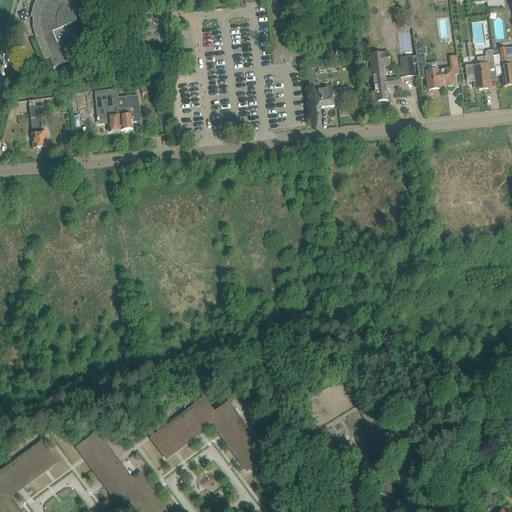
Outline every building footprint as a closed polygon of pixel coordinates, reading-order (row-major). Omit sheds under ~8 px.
[(36,0),(34,6),(31,17),(33,18),(33,28),(36,39),(40,49),(45,60),(50,58),(54,68),(73,60),(63,37),(75,32),(77,24),(78,24),(79,24),(79,23),(79,22),(78,21),(78,20),(79,12),(71,3),(74,0),(36,0)] [(422,47),(415,48),(416,56),(417,64),(419,80),(427,79),(428,90),(439,89),(439,85),(447,84),(447,86),(455,85),(453,76),(459,75),(458,65),(457,56),(449,57),(451,70),(437,71),(436,63),(425,65),(424,55),(426,55),(425,49),(423,49),(422,47)] [(508,65),(507,49),(499,49),(499,55),(493,56),(494,68),(495,68),(496,76),(502,76),(503,87),(511,86),(511,64),(508,65)] [(494,68),(493,56),(492,50),(488,51),(485,54),(486,57),(478,58),(479,66),(465,68),(467,79),(475,78),(476,90),(490,89),(488,69),(494,68)] [(385,80),(383,66),(390,66),(389,51),(370,53),(372,67),(375,92),(371,93),(373,103),(388,101),(386,87),(401,85),(400,78),(385,80)] [(400,58),(402,78),(415,76),(414,64),(417,64),(416,56),(400,58)] [(143,98),(153,96),(152,92),(149,92),(148,86),(141,87),(143,98)] [(335,93),(333,94),(332,87),(320,88),(320,87),(313,88),(316,109),(334,107),(333,98),(336,98),(336,100),(350,98),(349,89),(335,90),(335,93)] [(117,90),(95,93),(96,108),(105,107),(106,118),(106,119),(107,119),(108,124),(109,133),(114,132),(114,133),(120,133),(120,132),(121,131),(118,109),(119,109),(117,90)] [(42,134),(40,119),(46,118),(44,107),(29,109),(34,149),(47,147),(47,139),(48,138),(48,134),(46,133),(42,134)] [(141,122),(139,107),(119,109),(118,109),(121,131),(133,130),(132,123),(141,122)] [(247,405),(251,402),(242,389),(237,392),(247,405)] [(259,444),(240,419),(238,420),(231,410),(232,409),(228,403),(214,413),(204,399),(197,404),(198,405),(189,412),(188,411),(162,430),(163,432),(160,433),(159,432),(150,438),(165,459),(174,452),(173,450),(176,449),(177,450),(198,435),(196,432),(205,425),(207,428),(212,424),(216,429),(218,427),(225,436),(223,438),(238,459),(240,458),(242,461),(240,462),(247,471),(267,456),(260,447),(259,448),(257,446),(259,444)] [(168,511),(155,495),(153,497),(146,488),(149,486),(140,474),(132,480),(131,480),(130,481),(123,472),(125,471),(106,445),(104,446),(102,444),(104,442),(97,434),(77,449),(83,457),(85,456),(87,459),(85,460),(101,481),(104,479),(110,488),(108,490),(116,502),(125,496),(127,495),(133,504),(132,505),(136,511),(168,511)] [(23,487),(44,471),(43,469),(45,467),(46,469),(55,462),(40,442),(31,449),(33,450),(30,452),(29,451),(3,470),(4,471),(0,474),(0,511),(19,511),(18,511),(15,511),(10,504),(12,502),(8,497),(14,493),(12,491),(21,484),(23,487)] [(399,495),(405,479),(387,472),(381,489),(399,495)] [(218,511),(228,505),(220,495),(210,503),(217,511),(218,511)]
